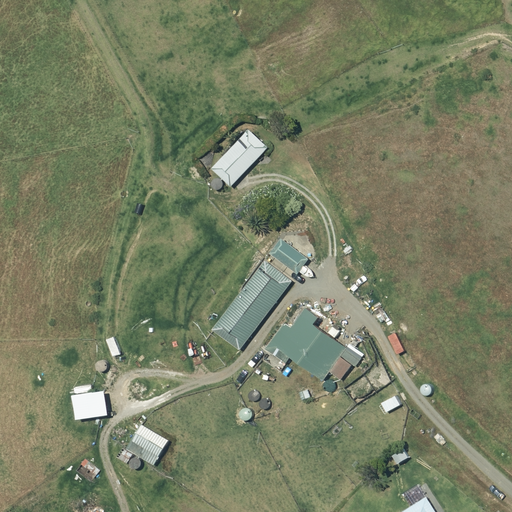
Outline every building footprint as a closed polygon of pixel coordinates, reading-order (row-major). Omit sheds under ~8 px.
[(254,129),(250,133),(217,168),(236,186),(273,146),(254,129)] [(288,239),(277,255),(285,261),(282,265),(292,272),(295,268),(304,274),(315,259),(288,239)] [(297,282),(273,262),(271,260),(220,329),(247,349),(297,282)] [(295,312),(264,358),(263,359),(284,373),(295,358),(328,380),(334,372),(344,379),(355,364),(346,357),(353,347),(320,325),(326,315),(311,305),(303,318),(295,312)] [(173,442),(145,423),(129,447),(157,466),(173,442)] [(439,511),(428,494),(400,511),(439,511)]
